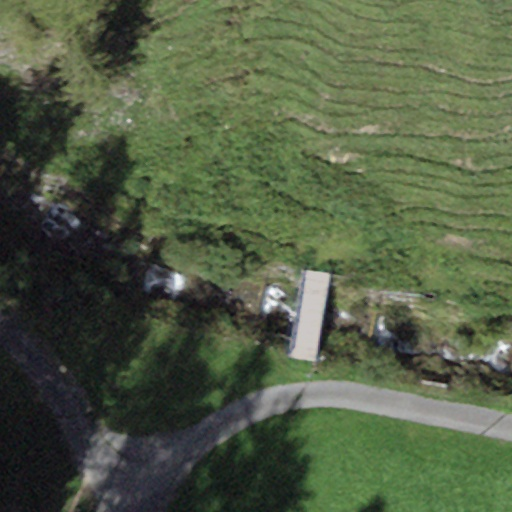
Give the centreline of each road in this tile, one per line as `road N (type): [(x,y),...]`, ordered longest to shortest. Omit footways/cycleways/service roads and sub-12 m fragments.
road 1 (residential): [(511,430),(364,398),(297,395),(243,411),(201,438),(130,511)]
road 2 (track): [(130,509),(0,326)]
